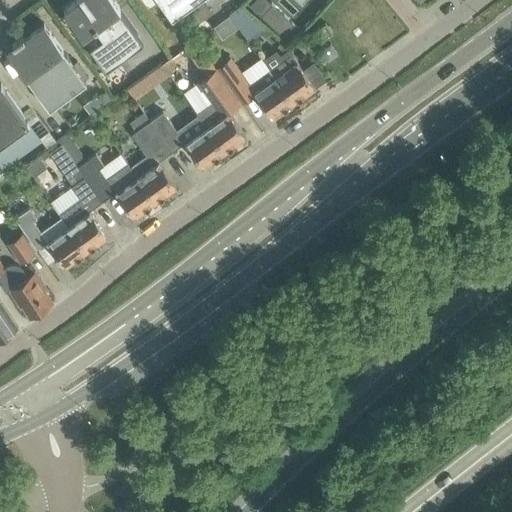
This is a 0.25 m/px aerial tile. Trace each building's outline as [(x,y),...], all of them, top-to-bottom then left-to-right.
[(138,32),(114,0),(75,0),(64,8),(106,66),(129,49),(143,40),(138,32)] [(159,0),(172,17),(196,0),(159,0)] [(205,0),(197,0),(181,11),(191,26),(206,15),(213,10),(212,9),(205,0)] [(229,12),(246,37),(265,25),(242,4),(229,12)] [(266,24),(281,38),(292,25),(277,12),(266,24)] [(86,81),(56,39),(44,22),(24,37),(23,35),(12,43),(15,47),(14,54),(12,56),(49,108),(86,81)] [(326,22),(310,33),(317,43),(333,32),(326,22)] [(331,43),(321,50),(328,59),(337,53),(331,43)] [(270,68),(294,101),(315,86),(292,53),(275,64),(270,68)] [(294,101),(270,68),(249,84),(231,58),(217,68),(241,101),(254,92),(272,117),(294,101)] [(164,61),(127,86),(135,97),(172,73),(164,61)] [(228,111),(241,101),(217,68),(198,81),(212,100),(196,111),(206,126),(225,151),(246,135),(228,111)] [(0,143),(29,122),(13,99),(1,83),(0,83),(0,143)] [(114,98),(107,87),(99,93),(106,103),(114,98)] [(185,141),(163,110),(150,120),(172,151),(185,141)] [(150,120),(146,114),(144,112),(136,118),(137,119),(132,124),(136,130),(133,133),(148,154),(131,166),(156,200),(177,185),(159,160),(172,151),(150,120)] [(203,166),(225,151),(206,126),(185,141),(203,166)] [(83,153),(67,131),(67,130),(57,137),(58,138),(103,200),(116,191),(134,216),(156,200),(131,166),(128,162),(107,177),(100,167),(104,164),(96,152),(86,160),(81,154),(83,153)] [(90,209),(103,200),(58,138),(47,146),(74,184),(72,185),(80,197),(59,212),(62,215),(87,250),(108,235),(90,209)] [(37,218),(29,207),(15,217),(37,248),(47,241),(53,249),(65,266),(87,250),(62,215),(41,230),(34,220),(37,218)] [(21,232),(9,241),(22,261),(35,252),(21,232)] [(34,270),(28,274),(25,269),(22,266),(20,265),(17,263),(12,263),(8,265),(5,267),(0,259),(0,280),(6,290),(10,288),(21,306),(25,304),(32,315),(51,302),(44,291),(47,288),(34,270)] [(0,336),(17,325),(0,299),(0,336)]
